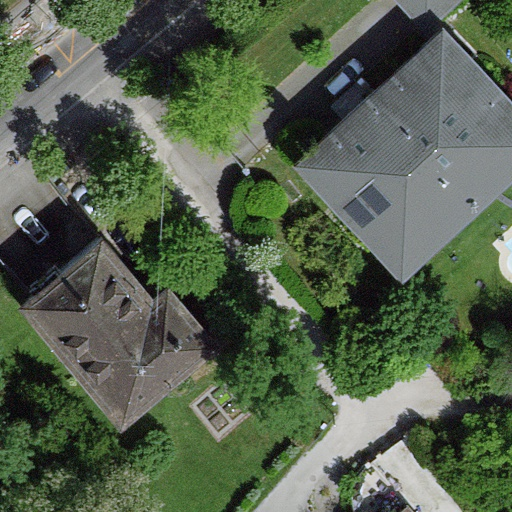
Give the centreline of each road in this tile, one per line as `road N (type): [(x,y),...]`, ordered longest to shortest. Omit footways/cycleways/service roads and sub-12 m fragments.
road 1 (unknown): [(207,211),(408,24)]
road 2 (tertiary): [(0,129),(153,0)]
